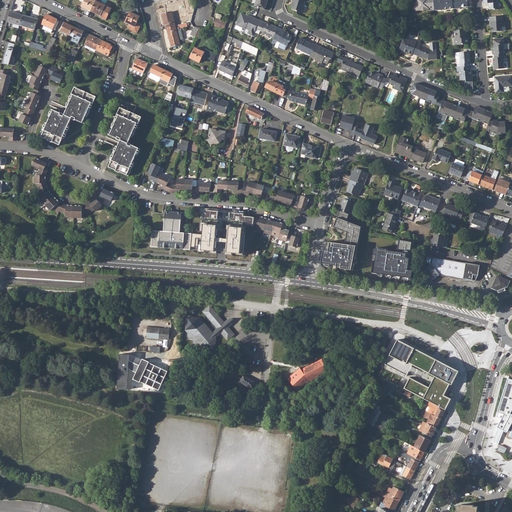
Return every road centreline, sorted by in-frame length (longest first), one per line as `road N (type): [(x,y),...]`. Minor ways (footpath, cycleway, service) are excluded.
road 1 (secondary): [(307,280),(0,255)]
road 2 (residential): [(79,167),(145,196),(237,204),(318,227)]
road 3 (residential): [(280,14),(483,104)]
road 4 (residential): [(153,52),(347,145)]
road 5 (residential): [(79,167),(128,43)]
